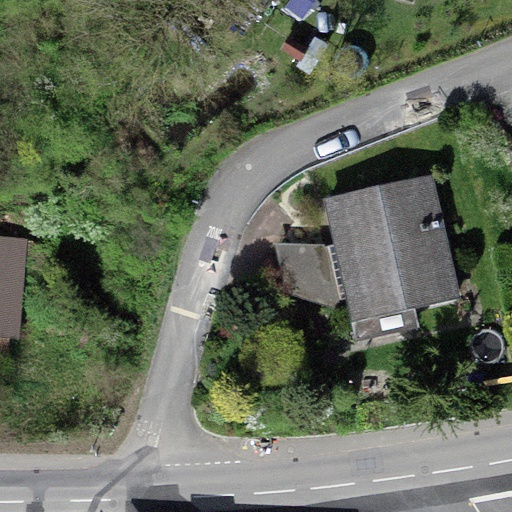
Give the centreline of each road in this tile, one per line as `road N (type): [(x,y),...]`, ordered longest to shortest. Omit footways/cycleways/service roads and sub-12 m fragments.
road 1 (residential): [(147,493),(184,311),(262,164),(511,60)]
road 2 (tertiary): [(147,493),(449,467)]
road 3 (tertiary): [(0,494),(147,493)]
